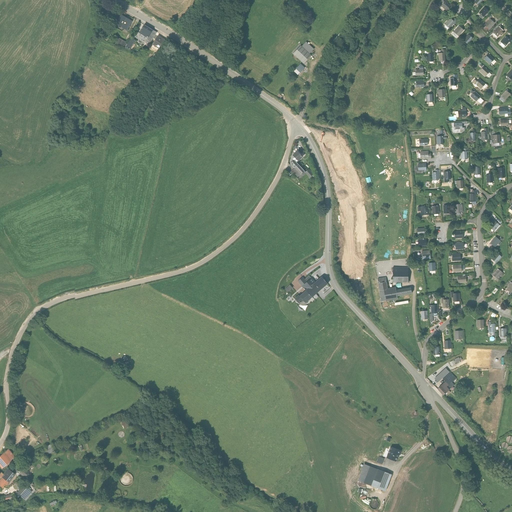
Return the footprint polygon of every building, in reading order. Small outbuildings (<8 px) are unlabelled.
[(443,3),(441,6),(447,11),(451,6),(446,3),(447,2),(445,0),(442,0),(442,1),(443,3)] [(489,11),(484,7),(479,13),(484,17),(489,11)] [(118,15),(113,24),(124,31),(130,21),(118,15)] [(455,23),(450,18),(445,24),(450,28),(455,23)] [(490,18),(484,24),(489,29),(495,23),(490,18)] [(150,30),(141,25),(137,33),(145,38),(150,30)] [(459,26),(454,32),(459,36),(464,30),(459,26)] [(499,26),(493,33),(498,37),(504,31),(499,26)] [(154,33),(150,30),(145,38),(149,41),(154,33)] [(468,34),(463,40),(468,45),(473,39),(468,34)] [(156,36),(150,45),(157,49),(163,40),(156,36)] [(506,36),(501,42),(505,46),(509,42),(510,43),(511,40),(511,37),(510,36),(509,38),(506,36)] [(125,43),(115,38),(112,45),(121,48),(125,43)] [(305,42),(301,47),(308,54),(313,50),(305,42)] [(299,46),(291,54),(302,65),(310,56),(308,54),(301,47),(299,46)] [(494,59),(488,54),(484,59),(490,64),(494,59)] [(295,70),(293,72),(292,71),(290,73),(292,76),(294,74),(297,76),(304,69),(299,65),(295,69),(295,70)] [(423,76),(423,67),(420,67),(420,70),(415,70),(415,76),(423,76)] [(490,72),(484,67),(479,71),(485,77),(490,72)] [(485,85),(480,79),(475,84),(480,89),(485,85)] [(475,91),(473,89),(471,91),(473,94),(470,96),(476,102),(481,97),(475,92),(475,91)] [(507,90),(501,97),(506,101),(511,95),(507,90)] [(508,108),(500,108),(500,115),(506,114),(506,116),(508,116),(508,108)] [(508,120),(500,121),(501,127),(506,126),(507,128),(511,128),(511,124),(509,124),(508,120)] [(500,144),(500,136),(491,136),(491,140),(493,139),(494,144),(500,144)] [(296,152),(292,156),(297,162),(302,158),(296,152)] [(304,172),(293,161),(289,165),(300,176),(304,172)] [(426,164),(417,165),(418,171),(424,171),(424,173),(426,173),(426,164)] [(312,176),(308,170),(304,174),(308,179),(312,176)] [(463,205),(455,206),(455,214),(464,214),(463,205)] [(500,227),(495,222),(489,228),(495,233),(500,227)] [(503,244),(496,238),(491,244),(497,250),(503,244)] [(502,259),(497,254),(492,261),(497,265),(502,259)] [(407,270),(392,270),(392,285),(408,285),(407,270)] [(504,276),(498,271),(493,277),(498,281),(500,279),(502,280),(504,276)] [(320,279),(314,285),(307,279),(303,283),(301,280),(296,284),(304,293),(293,302),(299,308),(303,308),(305,306),(327,287),(320,279)] [(388,292),(385,279),(376,281),(379,293),(388,292)] [(410,290),(396,293),(397,299),(412,296),(410,290)] [(396,292),(379,295),(381,305),(397,302),(397,299),(396,293),(396,292)] [(454,294),(450,294),(451,300),(453,300),(453,304),(460,303),(460,295),(454,296),(454,294)] [(449,310),(449,302),(445,302),(444,300),(440,300),(440,305),(442,305),(442,310),(449,310)] [(496,335),(495,326),(493,326),(492,324),(487,324),(488,327),(489,335),(496,335)] [(508,334),(508,330),(500,331),(501,340),(508,339),(507,335),(508,334)] [(464,342),(464,333),(455,334),(455,342),(464,342)] [(456,382),(450,375),(443,382),(445,385),(438,392),(443,398),(454,389),(452,386),(456,382)] [(57,456),(55,448),(48,449),(50,457),(57,456)] [(390,451),(386,463),(395,466),(399,455),(390,451)] [(17,460),(11,453),(0,462),(0,466),(2,470),(4,472),(17,460)] [(371,491),(377,474),(365,469),(358,486),(371,491)] [(31,476),(23,470),(19,475),(28,481),(31,476)] [(18,478),(11,472),(4,480),(11,486),(18,478)] [(390,480),(377,474),(371,491),(385,497),(390,480)] [(11,486),(4,480),(0,485),(0,491),(4,495),(11,486)] [(35,496),(28,489),(18,499),(21,502),(23,500),(27,504),(35,496)]
